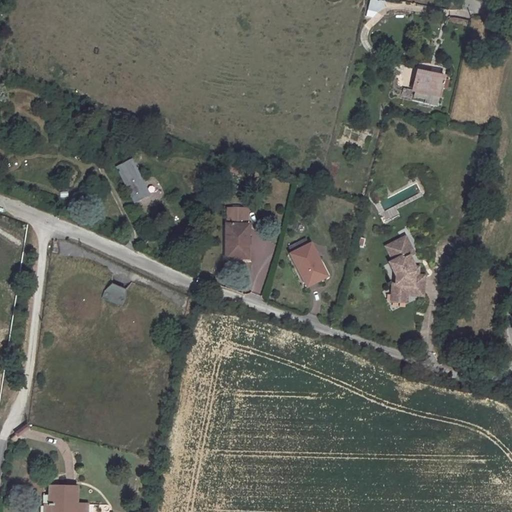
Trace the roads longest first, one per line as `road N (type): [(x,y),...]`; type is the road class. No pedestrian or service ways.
road 1 (residential): [(511,369),(504,385),(142,260),(47,219)]
road 2 (residential): [(47,219),(26,387),(0,450)]
